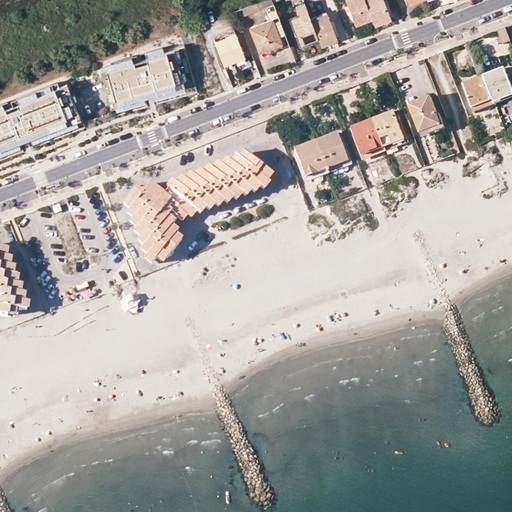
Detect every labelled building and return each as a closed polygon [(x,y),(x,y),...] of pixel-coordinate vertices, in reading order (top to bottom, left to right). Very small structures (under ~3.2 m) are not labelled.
[(270,0),(263,0),(257,3),(259,10),(273,5),(270,0)] [(367,0),(349,0),(358,24),(374,18),(367,0)] [(376,21),(377,24),(393,18),(385,0),(367,0),(374,18),(376,21)] [(302,42),(318,36),(312,20),(309,13),(305,4),(297,7),(300,17),(293,19),(302,42)] [(264,8),(269,19),(248,27),(258,52),(287,40),(273,5),(264,8)] [(300,17),(297,7),(289,10),(293,19),(300,17)] [(319,39),(321,44),(337,38),(327,14),(312,20),(318,36),(319,39)] [(374,18),(358,24),(360,27),(376,21),(374,18)] [(377,24),(378,27),(394,21),(393,18),(377,24)] [(511,42),(511,38),(508,28),(500,31),(505,45),(511,42)] [(234,33),(214,41),(224,65),(243,57),(251,54),(242,30),(234,33)] [(321,44),(322,48),(338,41),(337,38),(321,44)] [(289,45),(287,40),(258,52),(260,57),(289,45)] [(177,47),(99,70),(110,108),(188,86),(177,47)] [(486,77),(496,101),(511,95),(511,83),(506,69),(486,77)] [(466,85),(475,109),(496,101),(486,77),(466,85)] [(65,83),(0,108),(0,152),(80,120),(65,83)] [(511,95),(496,101),(498,106),(511,100),(511,95)] [(411,106),(422,134),(443,126),(432,98),(411,106)] [(496,101),(475,109),(477,114),(498,106),(496,101)] [(376,119),(387,147),(407,139),(396,111),(376,119)] [(354,127),(365,155),(387,147),(376,119),(354,127)] [(443,126),(422,134),(424,139),(445,131),(443,126)] [(317,142),(329,171),(349,163),(338,134),(317,142)] [(387,147),(389,151),(409,144),(407,139),(387,147)] [(296,151),(307,180),(329,171),(317,142),(296,151)] [(387,147),(365,155),(367,160),(389,151),(387,147)] [(156,259),(162,264),(182,239),(176,234),(179,231),(172,226),(177,219),(182,222),(187,216),(191,219),(197,212),(201,215),(206,209),(210,212),(215,205),(219,209),(224,202),(228,205),(234,198),(237,201),(242,195),(246,198),(252,192),(255,194),(260,188),(264,191),(270,184),(267,182),(273,175),(243,152),(238,159),(234,156),(229,163),(225,159),(219,166),(216,163),(211,170),(207,167),(202,173),(198,170),(193,177),(189,174),(184,180),(180,177),(175,184),(171,180),(165,188),(168,190),(164,195),(150,184),(147,188),(143,184),(139,189),(137,187),(122,206),(129,211),(125,216),(132,221),(129,225),(136,230),(133,234),(139,239),(136,243),(142,248),(139,252),(147,258),(143,261),(150,267),(156,259)] [(329,171),(330,175),(351,167),(349,163),(329,171)] [(329,171),(307,180),(309,183),(330,175),(329,171)] [(0,313),(16,316),(17,308),(28,310),(29,302),(25,301),(26,293),(21,292),(23,284),(18,284),(19,275),(14,275),(15,266),(11,266),(12,257),(8,257),(9,249),(0,247),(0,313)] [(78,287),(81,296),(92,292),(88,283),(78,287)] [(140,309),(134,296),(121,302),(126,314),(140,309)]
